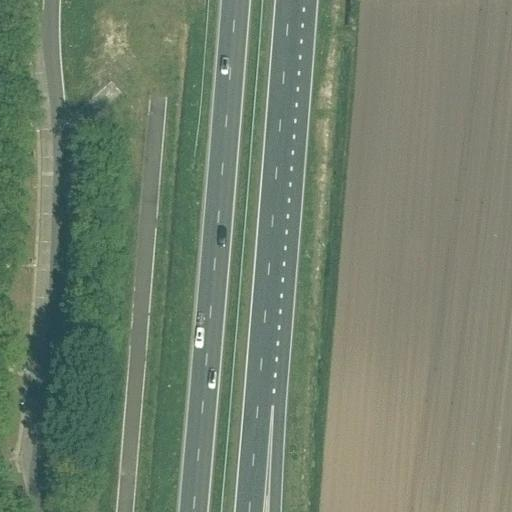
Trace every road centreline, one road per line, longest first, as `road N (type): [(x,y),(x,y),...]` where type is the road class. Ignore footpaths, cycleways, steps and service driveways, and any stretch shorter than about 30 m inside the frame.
road 1 (trunk): [(235,0),(193,511)]
road 2 (trunk): [(261,354),(289,0)]
road 3 (trunk): [(273,511),(279,413),(261,354)]
road 4 (trunk): [(248,511),(261,354)]
